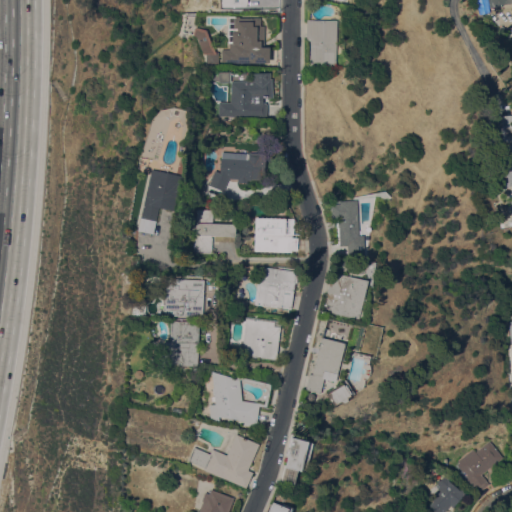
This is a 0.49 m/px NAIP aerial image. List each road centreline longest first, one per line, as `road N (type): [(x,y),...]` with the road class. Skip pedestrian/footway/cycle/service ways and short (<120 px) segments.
road 1 (residential): [(249,511),(317,260),(294,155),(293,0)]
road 2 (motorway): [(0,220),(8,0)]
